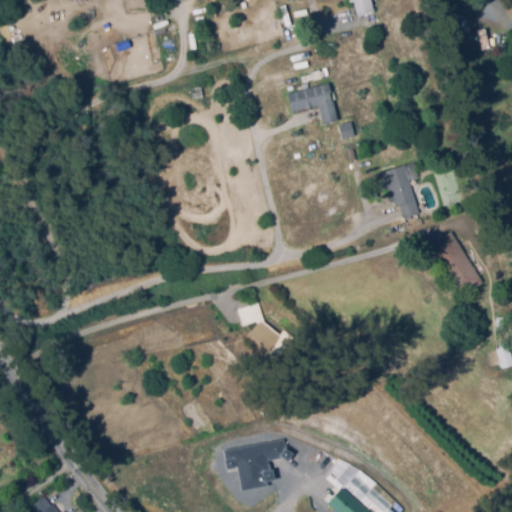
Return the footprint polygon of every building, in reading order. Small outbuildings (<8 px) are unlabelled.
[(356,14),(352,0),(371,0),(374,9),(356,14)] [(324,122),(319,102),(294,109),(289,91),(328,81),(331,91),(329,92),(336,119),(324,122)] [(194,96),(192,86),(202,84),(204,94),(194,96)] [(336,124),(339,139),(352,136),(349,121),(336,124)] [(351,158),(348,149),(354,147),(357,156),(351,158)] [(404,216),(400,203),(396,204),(395,199),(391,200),(389,191),(383,193),(377,172),(414,162),(417,175),(409,177),(419,212),(404,216)] [(461,294),(449,276),(446,278),(427,247),(452,231),(483,280),(461,294)] [(282,353),(274,344),(271,350),(250,333),(259,321),(258,319),(244,323),(239,307),(259,301),(265,321),(281,333),(285,328),(294,335),(282,353)] [(511,362),(503,365),(497,348),(502,347),(501,342),(508,339),(511,351),(511,362)] [(221,449),(224,470),(235,468),(239,490),(266,486),(265,481),(271,480),(268,460),(287,458),(285,439),(221,449)] [(343,486),(373,511),(393,511),(389,508),(395,501),(358,469),(343,486)] [(325,503),(334,511),(369,511),(341,485),(325,503)] [(38,511),(32,504),(44,494),(52,504),(54,502),(62,511),(65,510),(66,511),(38,511)]
